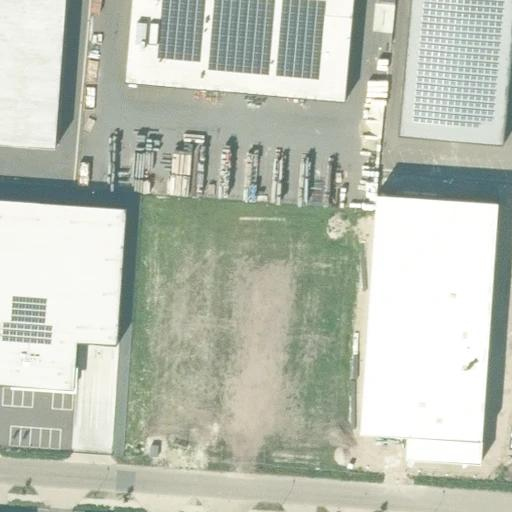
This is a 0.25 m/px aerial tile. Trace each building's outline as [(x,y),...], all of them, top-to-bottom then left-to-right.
[(0,0),(0,140),(57,144),(67,0),(0,0)] [(133,0),(126,79),(346,99),(355,0),(133,0)] [(511,0),(411,0),(399,133),(504,143),(511,56),(511,0)] [(379,190),(362,429),(409,432),(407,456),(482,461),(500,198),(379,190)] [(0,196),(0,382),(72,387),(75,340),(119,342),(128,205),(0,196)] [(182,212),(167,428),(359,441),(374,225),(182,212)]
